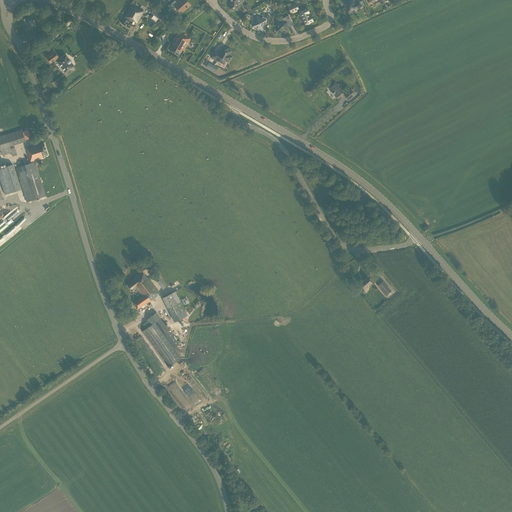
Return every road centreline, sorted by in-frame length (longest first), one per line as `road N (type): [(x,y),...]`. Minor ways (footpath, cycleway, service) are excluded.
road 1 (unclassified): [(124,344),(7,21)]
road 2 (unclassified): [(418,235),(372,250),(342,245),(284,149),(238,121),(238,105)]
road 3 (tertiary): [(418,235),(363,182),(238,105)]
road 4 (tertiary): [(238,105),(91,19),(43,0)]
road 5 (unclassified): [(227,511),(207,458),(124,344)]
road 6 (residential): [(326,0),(325,27),(283,42),(250,36),(208,0)]
road 7 (unclassified): [(0,427),(124,344)]
road 8 (tertiary): [(511,336),(418,235)]
